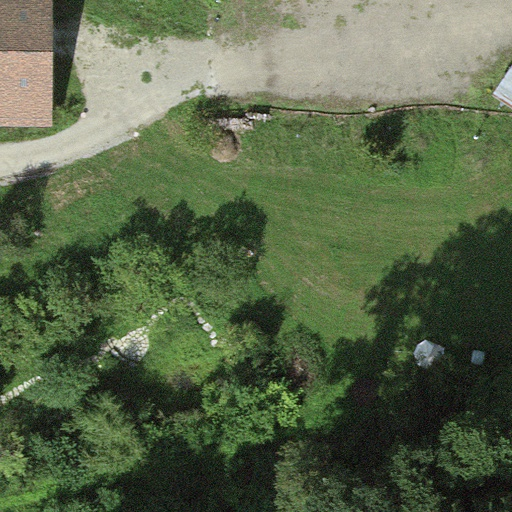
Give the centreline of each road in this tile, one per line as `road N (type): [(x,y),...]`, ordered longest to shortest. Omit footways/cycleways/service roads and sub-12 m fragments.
road 1 (track): [(0,506),(185,463),(460,376),(511,349)]
road 2 (track): [(245,72),(77,153),(0,171)]
